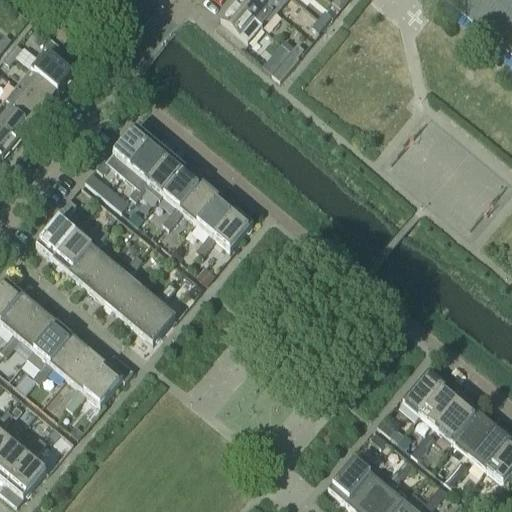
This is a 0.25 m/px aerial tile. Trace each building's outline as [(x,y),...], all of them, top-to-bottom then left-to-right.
[(262,33),(275,17),(255,0),(242,0),(234,10),(262,33)] [(289,0),(255,0),(275,17),(289,0)] [(511,0),(446,0),(443,4),(444,5),(445,4),(511,60),(511,0)] [(262,33),(234,10),(220,28),(247,51),(262,33)] [(324,29),(331,21),(324,16),(317,24),(324,29)] [(317,38),(324,29),(317,24),(311,32),(317,38)] [(0,50),(4,53),(10,45),(4,40),(0,44),(0,50)] [(15,63),(22,55),(15,49),(8,57),(15,63)] [(297,63),(303,55),(296,49),(290,57),(297,63)] [(8,71),(15,63),(8,57),(1,65),(8,71)] [(290,71),(297,63),(290,57),(283,65),(290,71)] [(72,81),(44,58),(30,75),(57,98),(72,81)] [(57,98),(30,75),(16,92),(43,115),(57,98)] [(43,115),(16,92),(2,108),(29,131),(43,115)] [(29,131),(2,108),(0,110),(0,134),(16,148),(29,131)] [(129,174),(152,146),(135,132),(105,168),(109,171),(122,182),(129,174)] [(0,162),(2,164),(16,148),(0,134),(0,162)] [(146,187),(169,160),(152,146),(129,174),(142,185),(143,185),(146,187)] [(162,202),(185,174),(169,160),(146,187),(143,185),(142,185),(135,193),(142,199),(146,194),(159,205),(162,202)] [(102,180),(109,171),(105,168),(102,165),(95,174),(102,180)] [(179,215),(202,188),(185,174),(162,202),(175,213),(176,212),(179,215)] [(195,229),(219,202),(202,188),(179,215),(176,212),(175,213),(168,221),(175,227),(182,218),(195,229)] [(135,207),(142,199),(135,193),(128,202),(135,207)] [(212,243),(235,216),(219,202),(195,229),(209,240),(212,243)] [(69,220),(76,211),(69,205),(62,214),(69,220)] [(229,257),(252,230),(235,216),(212,243),(209,240),(201,249),(208,254),(215,246),(229,257)] [(168,235),(175,227),(168,221),(162,229),(168,235)] [(52,266),(75,239),(58,224),(35,252),(52,266)] [(102,247),(109,238),(102,233),(95,241),(102,247)] [(69,280),(91,253),(88,250),(75,239),(52,266),(69,280)] [(85,294),(108,266),(95,255),(102,247),(95,241),(88,250),(91,253),(69,280),(85,294)] [(201,262),(208,254),(201,249),(195,257),(201,262)] [(135,274),(142,266),(135,261),(128,269),(135,274)] [(102,308),(124,281),(121,278),(121,277),(108,266),(85,294),(102,308)] [(118,321),(141,294),(128,283),(135,274),(128,269),(121,277),(121,278),(124,281),(102,308),(118,321)] [(0,329),(23,302),(6,287),(0,293),(0,329)] [(168,302),(175,294),(169,288),(162,297),(168,302)] [(135,335),(158,308),(154,305),(155,305),(141,294),(118,321),(135,335)] [(152,350),(175,322),(161,311),(168,302),(162,297),(155,305),(154,305),(158,308),(135,335),(152,350)] [(17,343),(39,315),(23,302),(0,329),(13,340),(17,343)] [(26,365),(56,329),(39,315),(17,343),(13,340),(6,349),(12,354),(19,346),(33,357),(26,365)] [(50,370),(72,343),(56,329),(26,365),(39,376),(46,367),(50,370)] [(66,385),(89,357),(72,343),(50,370),(46,367),(39,376),(45,382),(53,373),(66,385)] [(0,357),(6,362),(12,354),(6,349),(0,355),(0,357)] [(83,398),(106,371),(89,357),(66,385),(79,395),(83,398)] [(86,401),(99,413),(122,386),(124,388),(133,378),(113,361),(106,371),(83,398),(79,395),(72,404),(79,409),(86,401)] [(39,390),(45,382),(39,376),(32,384),(39,390)] [(419,422),(445,391),(427,376),(402,407),(419,422)] [(435,435),(461,405),(445,391),(419,422),(435,435)] [(72,418),(79,409),(72,404),(65,412),(72,418)] [(452,449),(478,419),(461,405),(435,435),(452,449)] [(0,424),(6,429),(13,421),(6,416),(0,422),(0,424)] [(469,463),(494,432),(478,419),(452,449),(469,463)] [(0,463),(12,449),(0,438),(0,436),(6,429),(0,424),(0,463)] [(395,436),(385,427),(379,434),(390,443),(395,436)] [(76,431),(69,438),(77,445),(84,437),(76,431)] [(486,477),(511,447),(494,432),(469,463),(486,477)] [(386,447),(375,439),(370,445),(380,454),(386,447)] [(425,455),(434,444),(427,439),(419,449),(425,455)] [(39,457),(46,449),(39,443),(32,452),(39,457)] [(503,491),(511,480),(511,447),(486,477),(503,491)] [(0,485),(5,490),(28,463),(25,460),(12,449),(0,463),(0,485)] [(417,465),(425,455),(419,449),(410,460),(417,465)] [(0,499),(15,511),(16,511),(46,477),(32,465),(39,457),(32,452),(25,460),(28,463),(5,490),(6,490),(0,497),(0,499)] [(404,480),(413,470),(406,464),(397,475),(404,480)] [(344,510),(370,480),(353,465),(327,496),(344,510)] [(458,482),(467,472),(460,466),(452,477),(458,482)] [(395,491),(404,480),(397,475),(389,485),(395,491)] [(450,493),(458,482),(452,477),(443,487),(450,493)] [(346,511),(372,511),(387,494),(370,480),(344,510),(346,511)] [(437,508),(446,497),(439,492),(430,502),(437,508)] [(399,511),(403,508),(387,494),(372,511),(399,511)] [(433,511),(437,508),(430,502),(422,511),(433,511)]
